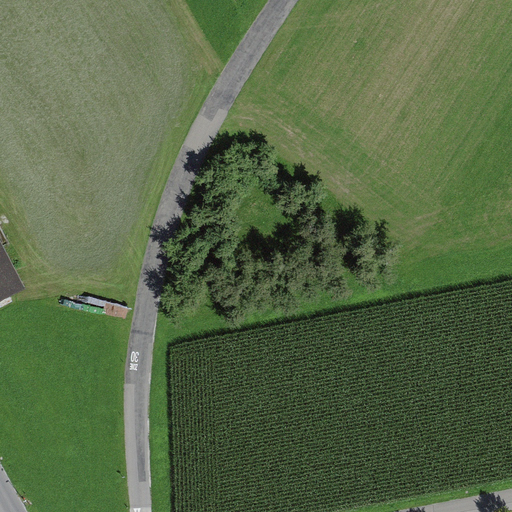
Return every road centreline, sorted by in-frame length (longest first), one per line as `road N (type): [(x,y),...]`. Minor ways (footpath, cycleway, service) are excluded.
road 1 (residential): [(164,222),(142,329),(141,511)]
road 2 (unclassified): [(284,0),(208,117),(164,222)]
